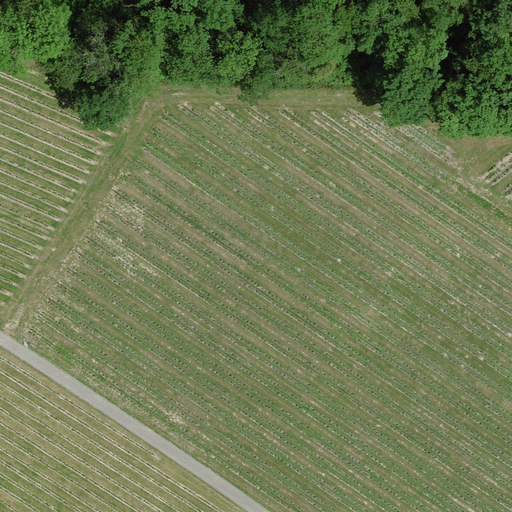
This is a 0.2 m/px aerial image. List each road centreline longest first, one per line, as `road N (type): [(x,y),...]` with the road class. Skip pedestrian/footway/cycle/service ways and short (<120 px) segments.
road 1 (track): [(511,212),(470,178),(449,129),(412,103),(166,99),(148,112),(9,343)]
road 2 (track): [(0,337),(258,511)]
